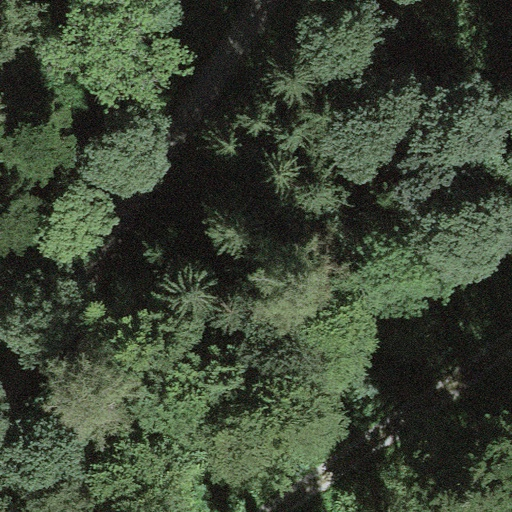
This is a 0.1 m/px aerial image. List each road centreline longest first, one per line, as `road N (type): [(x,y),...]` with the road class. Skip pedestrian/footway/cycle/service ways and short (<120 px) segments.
road 1 (track): [(0,399),(271,0)]
road 2 (track): [(275,511),(511,336)]
